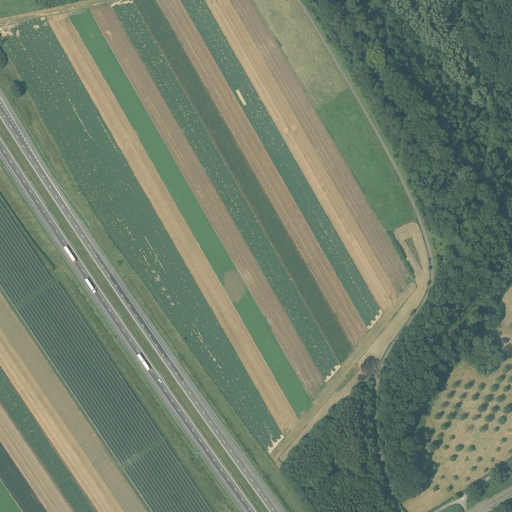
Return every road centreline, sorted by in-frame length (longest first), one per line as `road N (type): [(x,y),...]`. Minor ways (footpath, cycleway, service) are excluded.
road 1 (motorway): [(276,511),(81,238),(0,109)]
road 2 (motorway): [(0,143),(251,511)]
